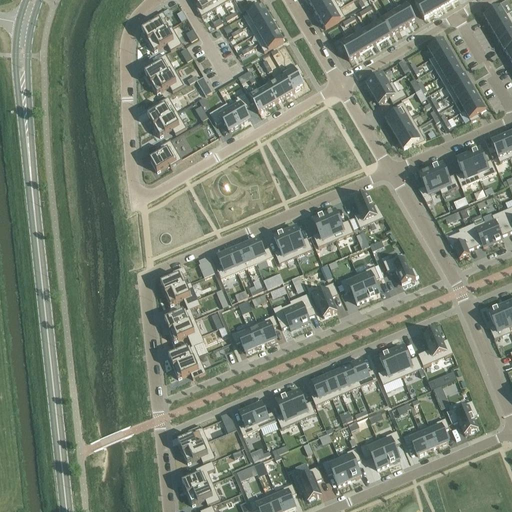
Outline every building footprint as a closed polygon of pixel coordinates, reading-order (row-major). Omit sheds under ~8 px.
[(207,0),(194,0),(198,5),(194,7),(202,19),(215,12),(207,0)] [(220,0),(207,0),(215,12),(224,6),(220,0)] [(317,0),(310,4),(315,13),(335,2),(333,0),(317,0)] [(434,0),(424,0),(424,1),(433,16),(441,11),(434,0)] [(445,0),(434,0),(441,11),(450,6),(445,0)] [(424,1),(415,6),(424,21),(433,16),(424,1)] [(335,2),(315,13),(320,22),(340,10),(335,2)] [(492,13),(484,18),(489,27),(508,17),(507,16),(501,5),(491,11),(492,13)] [(263,7),(243,19),(249,28),(268,17),(263,7)] [(407,7),(398,12),(407,28),(416,22),(407,7)] [(340,10),(320,22),(325,31),(345,20),(340,10)] [(398,12),(390,17),(399,32),(407,28),(398,12)] [(154,27),(143,33),(149,44),(170,31),(165,21),(167,20),(163,14),(151,22),(154,27)] [(508,17),(489,27),(494,36),(511,27),(511,26),(511,19),(509,15),(507,16),(508,17)] [(268,17),(249,28),(254,37),(273,25),(268,17)] [(382,22),(381,22),(382,23),(391,37),(399,32),(390,17),(382,22)] [(220,21),(213,25),(216,30),(223,26),(220,21)] [(382,23),(374,27),(383,43),(391,38),(392,38),(391,37),(382,23)] [(273,25),(254,37),(259,46),(279,34),(273,25)] [(374,27),(366,32),(375,48),(383,43),(374,27)] [(511,27),(494,36),(500,45),(511,37),(511,28),(511,27)] [(170,31),(149,44),(155,54),(167,47),(171,54),(183,47),(172,29),(170,31)] [(366,32),(357,37),(366,53),(375,48),(366,32)] [(279,34),(259,46),(264,55),(284,43),(279,34)] [(357,37),(349,42),(358,57),(366,53),(357,37)] [(511,37),(500,45),(505,54),(506,54),(506,53),(511,49),(511,37)] [(336,47),(335,47),(340,56),(344,54),(349,63),(358,57),(349,42),(337,49),(336,47)] [(434,44),(427,49),(433,60),(449,51),(443,42),(436,46),(434,44)] [(433,60),(429,62),(434,71),(454,60),(449,51),(433,60)] [(158,69),(145,76),(151,86),(175,73),(166,57),(154,64),(158,69)] [(454,60),(434,71),(439,80),(459,68),(454,60)] [(284,75),(283,75),(294,94),(294,93),(304,88),(296,73),(300,71),(298,67),(284,75)] [(459,68),(439,80),(445,89),(464,77),(459,68)] [(175,73),(151,86),(157,97),(170,89),(173,95),(184,88),(175,73)] [(376,81),(367,86),(373,97),(391,86),(390,86),(383,74),(375,79),(376,81)] [(284,75),(274,80),(286,100),(295,94),(294,93),(294,94),(283,75),(284,75)] [(464,77),(445,89),(450,98),(470,86),(465,76),(464,77)] [(274,80),(265,85),(267,90),(268,89),(277,105),(286,100),(274,80)] [(203,81),(197,85),(200,90),(207,86),(203,81)] [(391,86),(373,97),(379,107),(390,101),(393,106),(406,98),(402,92),(398,95),(392,85),(390,86),(391,86)] [(470,86),(450,98),(455,106),(475,94),(470,86)] [(260,94),(259,94),(268,110),(277,105),(268,89),(267,90),(260,94)] [(257,90),(247,96),(259,115),(268,110),(259,94),(260,94),(257,90)] [(475,94),(455,106),(460,116),(465,113),(464,113),(481,103),(475,94)] [(229,108),(228,108),(240,128),(250,122),(244,111),(251,107),(244,96),(236,100),(238,103),(229,108)] [(160,112),(148,119),(154,129),(178,115),(169,100),(157,106),(160,112)] [(207,111),(202,102),(199,103),(204,113),(207,111)] [(460,116),(459,116),(465,126),(470,123),(471,124),(480,121),(480,120),(478,117),(486,112),(481,103),(464,113),(465,113),(460,116)] [(397,115),(387,122),(393,132),(412,120),(403,105),(394,110),(397,115)] [(227,106),(209,116),(216,127),(223,123),(229,134),(240,128),(228,108),(229,108),(227,106)] [(178,115),(154,129),(160,139),(172,132),(176,138),(187,131),(178,115)] [(205,116),(199,120),(202,126),(208,122),(205,116)] [(412,120),(393,132),(398,141),(418,130),(412,120)] [(418,130),(398,141),(404,151),(413,146),(414,148),(426,143),(418,130)] [(511,139),(510,136),(501,140),(510,161),(511,159),(511,139)] [(501,140),(491,144),(500,165),(510,161),(501,140)] [(163,156),(151,163),(157,175),(170,167),(171,169),(182,162),(171,143),(159,149),(163,156)] [(480,152),(469,157),(479,182),(497,175),(491,163),(486,165),(480,152)] [(463,175),(456,178),(461,190),(479,182),(469,157),(457,162),(463,175)] [(443,167),(431,172),(440,193),(442,197),(459,190),(454,177),(448,180),(443,167)] [(425,189),(418,191),(427,206),(433,203),(430,197),(440,193),(431,172),(420,176),(425,189)] [(361,216),(355,218),(360,231),(367,228),(384,220),(376,207),(373,209),(368,197),(355,203),(361,216)] [(465,199),(455,204),(458,211),(468,206),(465,199)] [(386,205),(396,228),(407,224),(397,200),(386,205)] [(508,211),(500,215),(509,235),(511,233),(511,201),(505,204),(508,211)] [(466,211),(460,214),(463,221),(469,219),(466,211)] [(335,213),(324,218),(335,243),(354,235),(349,223),(341,226),(335,213)] [(458,215),(452,217),(454,223),(460,220),(458,215)] [(491,216),(483,219),(485,224),(486,226),(485,226),(494,246),(504,242),(502,238),(509,235),(500,215),(492,218),(491,216)] [(474,226),(466,229),(475,250),(482,247),(483,250),(494,246),(485,226),(486,226),(485,224),(484,224),(481,217),(472,221),(474,226)] [(319,236),(313,238),(318,250),(335,243),(324,218),(313,223),(319,236)] [(459,235),(447,240),(453,251),(455,250),(459,261),(470,256),(469,252),(475,250),(466,229),(458,232),(459,235)] [(296,230),(285,234),(296,260),(313,253),(308,240),(302,243),(296,230)] [(402,237),(409,258),(420,254),(413,233),(402,237)] [(280,252),(274,255),(280,267),(296,260),(285,234),(275,239),(280,252)] [(259,242),(248,246),(257,267),(273,260),(269,250),(263,253),(259,242)] [(375,247),(370,248),(373,254),(377,252),(384,249),(382,244),(375,247)] [(248,246),(238,250),(247,271),(257,267),(248,246)] [(238,250),(229,254),(238,275),(247,271),(238,250)] [(223,270),(217,273),(221,282),(238,275),(229,254),(218,259),(223,270)] [(402,256),(385,263),(390,276),(396,273),(402,286),(419,279),(414,271),(410,273),(402,256)] [(414,265),(422,281),(434,275),(426,259),(414,265)] [(367,266),(355,271),(358,276),(368,302),(380,297),(374,284),(380,281),(378,277),(375,269),(369,271),(367,266)] [(173,280),(161,286),(166,297),(187,288),(187,287),(182,277),(187,276),(186,273),(184,269),(171,275),(173,280)] [(280,276),(263,283),(267,292),(283,285),(284,285),(280,276)] [(358,276),(340,284),(346,296),(351,293),(357,306),(368,302),(358,276)] [(300,278),(293,281),(297,290),(304,287),(300,278)] [(187,288),(166,297),(171,308),(184,302),(186,307),(198,302),(191,285),(187,287),(187,288)] [(334,285),(310,295),(316,309),(319,308),(324,319),(337,314),(331,301),(339,298),(334,285)] [(284,288),(278,291),(281,298),(287,295),(284,288)] [(265,297),(252,302),(255,309),(267,304),(265,297)] [(308,297),(290,304),(291,306),(301,328),(311,324),(310,322),(309,320),(316,317),(308,297)] [(198,302),(186,307),(188,313),(191,312),(201,308),(198,302)] [(226,302),(221,304),(223,311),(229,308),(226,302)] [(511,309),(510,305),(500,310),(509,330),(510,330),(511,329),(511,309)] [(281,308),(273,311),(282,332),(289,329),(291,333),(301,328),(291,306),(282,310),(281,308)] [(500,310),(489,314),(495,328),(490,330),(495,342),(511,335),(510,330),(509,330),(500,310)] [(188,313),(165,322),(170,333),(195,323),(191,312),(188,313)] [(274,318),(257,325),(266,346),(277,342),(272,330),(278,328),(274,318)] [(195,323),(170,333),(174,344),(188,339),(190,344),(202,339),(195,323)] [(257,325),(248,329),(257,350),(266,346),(257,325)] [(248,329),(231,336),(235,346),(241,344),(246,355),(257,350),(248,329)] [(430,352),(418,357),(423,369),(454,356),(448,342),(442,344),(437,333),(424,339),(430,352)] [(202,339),(190,344),(192,349),(192,350),(195,349),(205,345),(202,339)] [(192,349),(169,359),(174,370),(199,359),(195,349),(192,350),(192,349)] [(404,349),(392,354),(403,380),(422,371),(417,359),(409,362),(404,349)] [(386,372),(378,376),(386,395),(404,388),(401,381),(403,380),(392,354),(380,359),(386,372)] [(199,359),(174,370),(179,381),(191,376),(193,381),(206,376),(205,373),(199,359)] [(362,363),(351,368),(351,369),(352,368),(361,389),(377,382),(373,373),(367,375),(362,363)] [(351,369),(342,372),(351,393),(361,389),(352,368),(351,369)] [(342,372),(333,376),(342,397),(351,393),(342,372)] [(454,374),(435,382),(438,390),(457,382),(454,374)] [(333,376),(324,380),(332,401),(342,397),(333,376)] [(317,396),(312,399),(316,408),(332,401),(324,380),(313,385),(317,396)] [(442,389),(434,392),(443,411),(450,408),(442,389)] [(299,394),(288,399),(299,424),(316,417),(311,404),(305,407),(299,394)] [(282,417),(276,419),(282,431),(299,424),(288,399),(277,403),(282,417)] [(473,403),(446,415),(452,427),(459,423),(465,436),(478,431),(473,420),(478,417),(473,403)] [(262,406),(251,411),(260,432),(261,431),(264,438),(279,431),(276,425),(277,425),(273,415),(267,417),(262,406)] [(245,427),(239,429),(243,439),(260,432),(251,411),(240,415),(245,427)] [(229,415),(221,419),(228,436),(237,432),(229,415)] [(446,421),(429,428),(438,449),(449,444),(444,433),(450,431),(446,421)] [(358,424),(349,428),(352,434),(360,430),(358,424)] [(190,439),(178,444),(183,455),(208,444),(201,428),(188,433),(190,439)] [(429,428),(420,432),(428,453),(438,449),(429,428)] [(420,432),(403,439),(407,449),(413,447),(418,458),(428,453),(420,432)] [(397,434),(378,442),(389,467),(400,462),(395,449),(402,446),(397,434)] [(329,437),(320,441),(323,448),(332,444),(329,437)] [(378,442),(360,449),(364,459),(365,462),(372,459),(377,472),(389,467),(378,442)] [(208,444),(183,455),(188,466),(201,460),(203,466),(215,461),(208,444)] [(309,446),(304,448),(308,457),(313,455),(309,446)] [(356,451),(339,458),(350,484),(361,479),(356,466),(361,463),(360,461),(356,451)] [(241,452),(233,456),(235,461),(244,457),(241,452)] [(328,463),(322,466),(327,478),(333,475),(338,488),(350,484),(340,461),(329,466),(328,463)] [(198,478),(182,485),(187,497),(213,486),(208,475),(216,472),(212,464),(196,472),(198,478)] [(318,469),(295,479),(301,493),(303,492),(307,504),(322,497),(317,484),(323,481),(318,469)] [(245,472),(237,475),(241,484),(249,480),(245,472)] [(213,486),(187,497),(192,508),(205,502),(208,508),(220,503),(213,486)] [(292,487),(276,494),(283,511),(291,511),(296,510),(291,499),(297,496),(292,487)] [(283,511),(276,494),(266,498),(272,511),(283,511)] [(272,511),(266,498),(250,505),(252,511),(272,511)]
